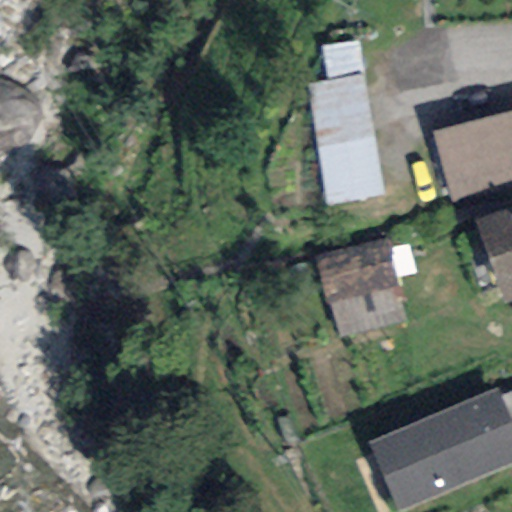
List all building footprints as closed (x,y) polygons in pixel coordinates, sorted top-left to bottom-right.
[(368,46),(335,51),(339,80),(372,76),(368,46)] [(357,90),(304,97),(321,213),(374,206),(357,90)] [(511,117),(434,139),(452,206),(511,189),(511,117)] [(511,218),(477,231),(505,310),(511,307),(511,218)] [(385,243),(314,262),(335,341),(407,322),(385,243)] [(511,463),(511,395),(371,452),(394,509),(511,463)]
